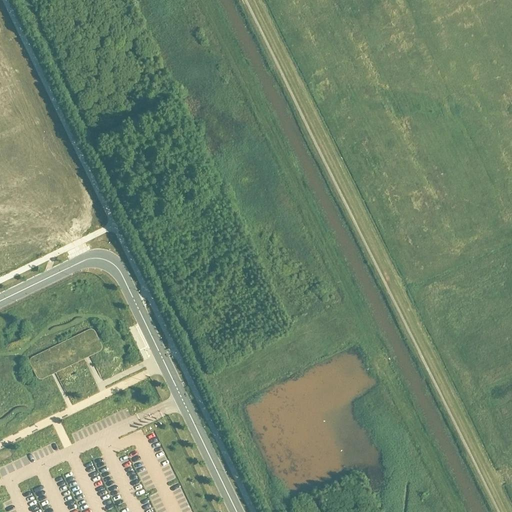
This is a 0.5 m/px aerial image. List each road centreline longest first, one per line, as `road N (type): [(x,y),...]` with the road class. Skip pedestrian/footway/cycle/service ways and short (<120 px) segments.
road 1 (track): [(253,0),(504,511)]
road 2 (unclassified): [(0,301),(86,259),(113,265),(235,511)]
